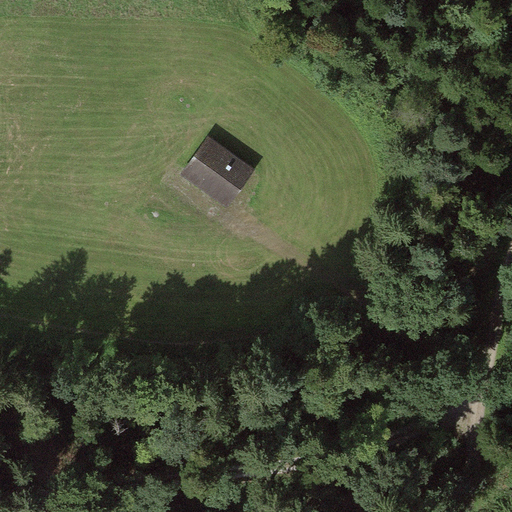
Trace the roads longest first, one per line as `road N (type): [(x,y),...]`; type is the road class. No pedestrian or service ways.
road 1 (track): [(0,497),(381,437),(438,422),(484,392)]
road 2 (track): [(460,511),(511,259)]
